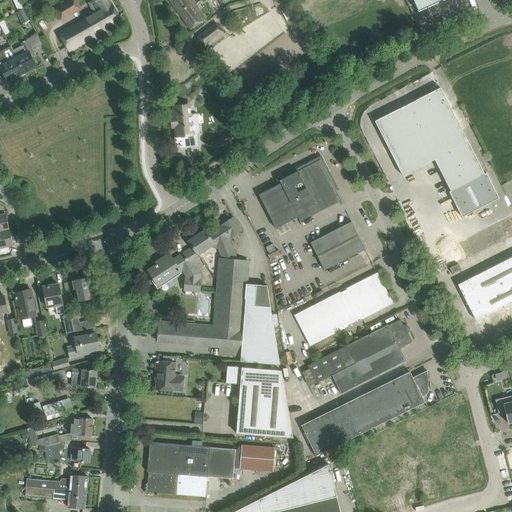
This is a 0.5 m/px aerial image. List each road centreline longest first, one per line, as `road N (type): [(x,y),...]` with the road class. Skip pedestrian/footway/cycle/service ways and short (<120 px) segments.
road 1 (unclassified): [(471,369),(457,357),(330,108)]
road 2 (residential): [(107,511),(123,318),(108,249)]
road 3 (unclassified): [(330,108),(511,14)]
road 4 (unclassified): [(176,209),(330,108)]
road 5 (unclassified): [(176,209),(151,169),(143,47)]
road 6 (unknown): [(450,344),(307,415)]
road 7 (residential): [(0,106),(143,47)]
